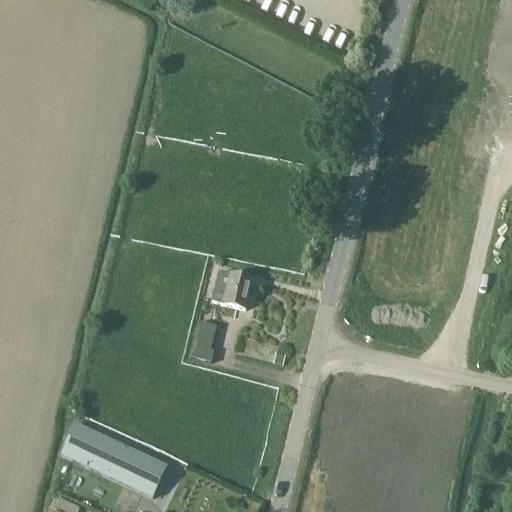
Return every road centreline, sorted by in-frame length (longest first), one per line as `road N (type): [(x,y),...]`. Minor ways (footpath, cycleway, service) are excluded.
road 1 (unclassified): [(276,511),(402,0)]
road 2 (track): [(317,345),(511,387)]
